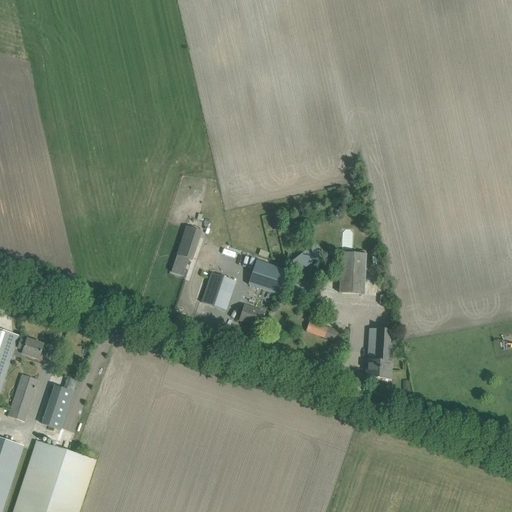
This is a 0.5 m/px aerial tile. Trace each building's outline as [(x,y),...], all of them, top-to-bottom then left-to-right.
[(201,232),(186,227),(177,255),(189,259),(192,260),(201,232)] [(293,260),(302,271),(321,256),(313,245),(293,260)] [(366,254),(341,253),(339,293),(364,295),(366,254)] [(183,276),(189,259),(177,255),(171,272),(183,276)] [(288,271),(257,260),(248,285),(279,295),(288,271)] [(212,273),(201,303),(226,311),(236,281),(212,273)] [(295,279),(291,291),(310,298),(314,287),(295,279)] [(392,305),(393,296),(380,295),(380,304),(392,305)] [(239,321),(259,328),(262,318),(264,312),(245,305),(242,312),(239,321)] [(326,315),(314,310),(306,332),(340,344),(344,333),(322,326),(326,315)] [(369,329),(366,378),(390,379),(393,331),(369,329)] [(0,330),(0,392),(13,354),(14,350),(23,353),(22,355),(38,360),(43,345),(27,340),(26,343),(17,340),(18,337),(0,330)] [(511,333),(500,337),(503,350),(511,347),(511,333)] [(22,375),(8,417),(24,423),(38,381),(22,375)] [(42,425),(61,431),(74,393),(55,387),(42,425)] [(0,439),(0,511),(2,511),(24,448),(0,439)] [(13,511),(79,511),(96,464),(36,444),(13,511)]
